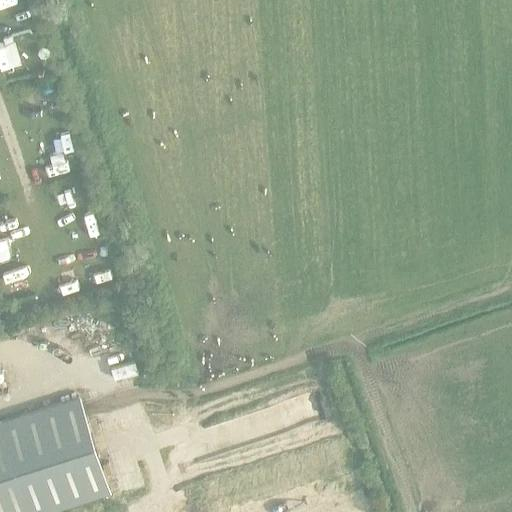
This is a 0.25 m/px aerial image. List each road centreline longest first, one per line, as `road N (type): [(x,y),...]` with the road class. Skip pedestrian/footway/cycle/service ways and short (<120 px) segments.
road 1 (track): [(104,387),(191,395),(511,285)]
road 2 (track): [(351,340),(408,511)]
